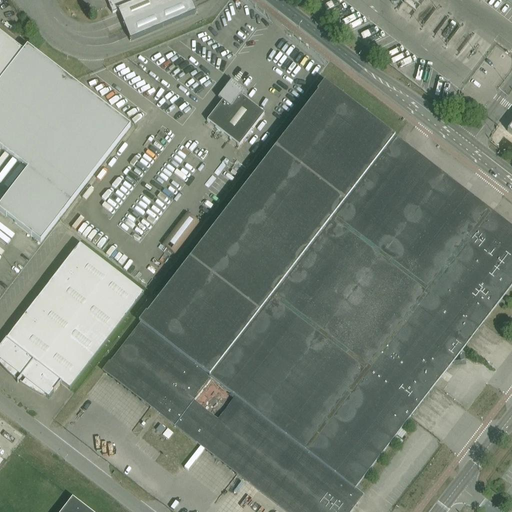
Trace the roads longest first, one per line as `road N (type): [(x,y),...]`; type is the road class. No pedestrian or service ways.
road 1 (tertiary): [(511,180),(274,0)]
road 2 (unclassified): [(141,511),(0,403)]
